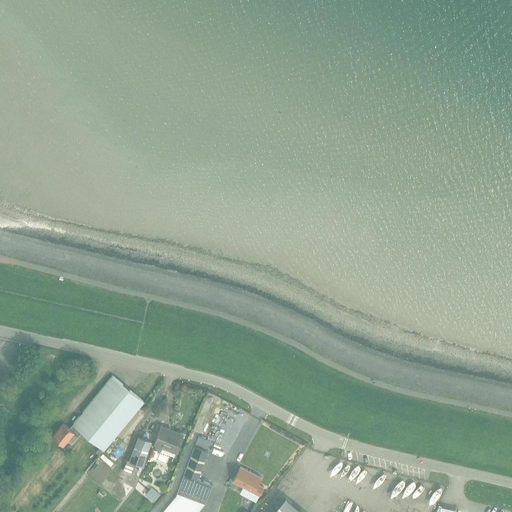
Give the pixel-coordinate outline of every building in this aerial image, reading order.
[(143,401),(118,381),(112,376),(73,424),(81,432),(99,447),(103,450),(143,401)] [(63,423),(51,436),(52,437),(63,446),(67,441),(71,444),(81,432),(73,424),(69,428),(68,428),(63,423)] [(176,453),(182,437),(168,431),(169,429),(160,426),(153,447),(161,450),(162,447),(176,453)] [(198,436),(194,446),(205,450),(209,441),(198,436)] [(142,465),(151,442),(138,437),(129,460),(127,460),(122,471),(131,474),(135,463),(142,465)] [(197,479),(207,451),(205,450),(194,446),(184,474),(197,479)] [(106,447),(103,450),(111,457),(114,454),(106,447)] [(257,484),(261,478),(240,467),(232,481),(259,495),(263,487),(257,484)] [(44,486),(40,474),(30,477),(34,489),(44,486)] [(184,474),(177,492),(204,502),(204,503),(211,484),(197,479),(184,474)] [(154,490),(149,496),(154,500),(159,494),(154,490)] [(168,503),(159,511),(196,511),(204,502),(177,492),(168,503)] [(218,505),(221,496),(215,494),(212,503),(218,505)] [(303,511),(285,497),(272,511),(303,511)] [(437,511),(442,511),(463,511),(465,504),(441,498),(437,511)]
